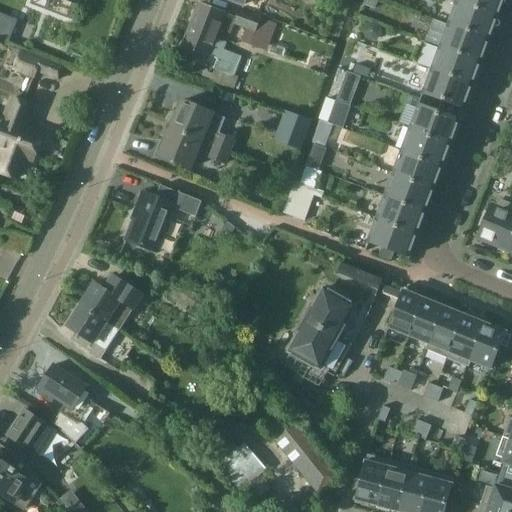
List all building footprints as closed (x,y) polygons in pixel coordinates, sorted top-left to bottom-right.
[(496,17),(497,18),(503,0),(456,0),(456,2),(496,17)] [(497,18),(496,17),(456,2),(448,25),(488,40),(489,40),(497,18)] [(191,24),(218,35),(220,30),(230,34),(234,25),(236,18),(199,4),(191,24)] [(254,47),(264,20),(239,10),(236,18),(234,25),(246,29),(241,42),(254,47)] [(0,40),(7,43),(16,21),(0,14),(0,40)] [(364,26),(362,33),(365,39),(372,41),(379,38),(381,32),(378,25),(371,23),(364,26)] [(182,45),(218,59),(214,69),(215,69),(234,76),(242,56),(224,49),(227,42),(217,39),(218,35),(191,24),(182,45)] [(489,40),(488,40),(448,25),(439,47),(480,62),(481,63),(489,40)] [(356,43),(352,56),(363,60),(367,47),(356,43)] [(481,63),(480,62),(439,47),(431,70),(471,85),(472,85),(481,63)] [(20,50),(12,70),(34,78),(37,71),(58,80),(63,67),(20,50)] [(211,79),(235,88),(238,78),(234,76),(215,69),(211,79)] [(472,85),(471,85),(431,70),(422,94),(463,109),(472,85)] [(342,87),(337,101),(350,106),(356,92),(342,87)] [(0,168),(17,175),(24,156),(31,158),(39,136),(23,128),(29,109),(8,100),(2,116),(0,114),(0,168)] [(171,128),(204,142),(231,153),(236,140),(218,133),(216,136),(208,132),(215,114),(182,100),(171,128)] [(349,107),(337,102),(329,123),(342,127),(349,107)] [(451,144),(459,120),(418,105),(409,128),(451,144)] [(286,111),(279,128),(306,138),(312,121),(286,111)] [(319,121),(312,144),(325,149),(333,126),(319,121)] [(231,153),(204,142),(171,128),(159,156),(193,169),(200,151),(209,154),(208,158),(226,165),(231,153)] [(442,166),(451,144),(409,128),(401,151),(442,166)] [(434,189),(442,166),(401,151),(393,173),(434,189)] [(310,156),(306,166),(316,169),(320,159),(310,156)] [(426,211),(434,189),(393,173),(384,196),(426,211)] [(283,213),(304,221),(316,190),(315,189),(304,185),(299,183),(298,183),(295,182),(283,213)] [(126,239),(157,251),(176,205),(145,193),(126,239)] [(417,234),(426,211),(384,196),(376,218),(417,234)] [(477,239),(508,252),(511,241),(511,205),(499,201),(497,206),(491,204),(487,213),(484,212),(477,228),(481,229),(477,239)] [(367,242),(409,257),(417,234),(376,218),(367,242)] [(341,263),(336,278),(376,294),(382,279),(341,263)] [(81,305),(118,330),(119,331),(142,295),(113,276),(105,290),(95,283),(81,305)] [(388,327),(410,336),(424,300),(416,297),(417,293),(405,288),(403,292),(403,291),(388,327)] [(323,289),(314,306),(311,304),(303,319),(337,338),(355,306),(337,296),(338,294),(329,289),(327,291),(323,289)] [(444,308),(424,300),(410,336),(428,343),(426,350),(427,350),(444,308)] [(105,350),(118,330),(81,305),(67,326),(76,333),(71,340),(100,359),(105,352),(106,352),(107,351),(105,350)] [(464,316),(444,308),(427,350),(447,359),(464,316)] [(484,324),(464,316),(447,359),(467,367),(484,324)] [(337,338),(303,319),(295,333),(298,335),(288,352),(293,354),(291,357),(301,362),(302,359),(320,369),(337,338)] [(505,333),(484,324),(467,367),(468,367),(471,360),(491,369),(505,333)] [(42,389),(39,393),(52,402),(55,397),(66,405),(54,424),(75,444),(90,429),(81,421),(92,402),(82,395),(88,387),(54,364),(39,388),(42,389)] [(388,367),(383,381),(390,384),(396,370),(388,367)] [(397,387),(403,373),(396,370),(390,384),(397,387)] [(429,384),(423,397),(430,400),(436,386),(429,384)] [(438,403),(443,389),(436,386),(430,400),(438,403)] [(469,400),(464,413),(471,416),(477,403),(469,400)] [(385,423),(390,409),(383,406),(377,420),(385,423)] [(45,424),(24,410),(8,435),(29,449),(40,431),(46,435),(50,427),(45,424)] [(322,488),(339,475),(289,412),(266,430),(316,491),(319,488),(322,488)] [(511,419),(509,418),(502,437),(511,440),(511,419)] [(411,433),(419,436),(424,423),(417,420),(411,433)] [(419,436),(426,439),(431,426),(424,423),(419,436)] [(465,440),(458,437),(453,450),(460,453),(465,440)] [(511,440),(502,437),(496,455),(504,458),(503,462),(505,463),(501,474),(511,478),(511,440)] [(257,476),(266,469),(244,444),(218,465),(236,485),(241,490),(257,476)] [(13,453),(7,463),(0,458),(0,495),(15,506),(25,491),(35,497),(42,485),(22,459),(13,453)] [(376,509),(377,509),(390,461),(367,455),(356,499),(355,503),(368,506),(369,503),(377,505),(376,509)] [(390,461),(377,509),(388,511),(389,511),(390,508),(399,511),(410,467),(390,461)] [(410,467),(399,511),(403,511),(420,511),(431,472),(410,467)] [(431,472),(420,511),(444,511),(453,478),(431,472)] [(511,511),(511,478),(501,474),(497,486),(495,485),(494,489),(485,487),(480,506),(501,511),(511,511)]
